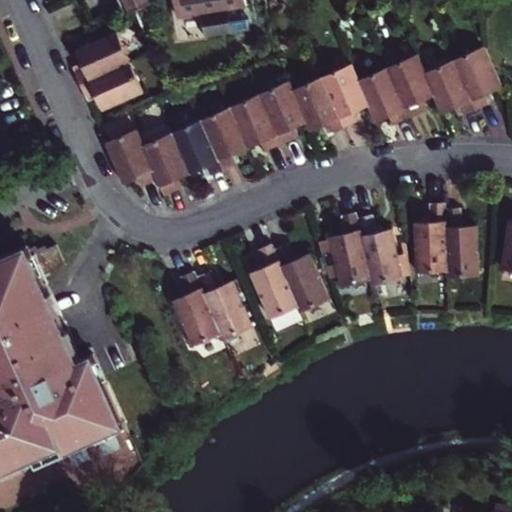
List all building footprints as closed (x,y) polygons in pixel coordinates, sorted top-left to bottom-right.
[(120,0),(128,14),(135,10),(155,1),(154,0),(120,0)] [(174,0),(178,17),(202,12),(207,37),(252,28),(250,17),(231,20),(229,7),(247,4),(246,0),(174,0)] [(84,86),(134,62),(123,35),(81,52),(85,63),(87,67),(77,72),(84,86)] [(461,72),(479,112),(493,106),(489,97),(494,95),(505,91),(487,48),(456,61),(461,72)] [(395,76),(414,120),(427,115),(423,106),(428,104),(439,99),(428,73),(421,57),(392,70),(395,76)] [(467,117),(479,112),(461,72),(456,61),(428,73),(439,99),(440,101),(447,116),(459,110),(463,108),(467,117)] [(148,96),(134,62),(84,86),(88,97),(89,99),(99,95),(102,100),(107,113),(148,96)] [(75,67),(77,72),(87,67),(85,63),(75,67)] [(376,108),(364,82),(357,68),(329,80),(332,85),(351,129),(365,123),(361,115),(366,113),(376,108)] [(392,70),(364,82),(376,108),(377,112),(383,124),(393,120),(398,118),(401,126),(414,120),(395,76),(392,70)] [(332,137),(351,129),(332,85),(329,80),(298,93),(313,125),(314,127),(317,134),(329,129),(332,137)] [(313,125),(298,93),(294,84),(265,97),(267,100),(288,147),(307,139),(303,130),(313,125)] [(92,104),(102,100),(99,95),(89,99),(92,104)] [(489,97),(493,106),(498,104),(494,95),(489,97)] [(265,97),(235,109),(252,146),(255,150),(266,146),(271,143),(275,153),(288,147),(267,100),(265,97)] [(423,106),(427,115),(431,113),(428,104),(423,106)] [(463,108),(459,110),(462,119),(467,117),(463,108)] [(252,146),(235,109),(206,122),(230,172),(243,166),(239,157),(244,155),(255,150),(252,146)] [(361,115),(365,123),(369,121),(366,113),(361,115)] [(398,118),(393,120),(396,128),(401,126),(398,118)] [(212,180),(230,172),(206,122),(176,135),(194,176),(208,170),(212,180)] [(161,178),(147,147),(141,132),(110,146),(128,187),(140,182),(145,179),(150,189),(163,183),(161,178)] [(176,135),(147,147),(161,178),(163,183),(170,198),(188,190),(184,181),(194,176),(176,135)] [(271,143),(266,146),(270,155),(275,153),(271,143)] [(239,157),(243,166),(249,164),(244,155),(239,157)] [(145,179),(140,182),(144,191),(150,189),(145,179)] [(449,207),(449,201),(434,202),(434,221),(420,222),(422,272),(452,271),(449,207)] [(449,207),(452,271),(452,276),(484,274),(482,225),(467,226),(467,206),(449,207)] [(345,284),(374,278),(361,218),(359,212),(346,215),(348,227),(341,228),(342,234),(333,235),(334,238),(322,241),(333,277),(342,275),(345,284)] [(361,218),(374,278),(375,284),(406,277),(396,229),(381,232),(377,214),(361,218)] [(35,247),(33,243),(0,258),(0,475),(68,445),(71,451),(131,424),(98,351),(84,357),(47,275),(71,263),(62,243),(52,247),(50,244),(43,247),(41,244),(35,247)] [(275,319),(303,307),(279,251),(276,245),(261,252),(267,263),(260,266),(262,271),(256,274),(275,319)] [(293,245),(279,251),(303,307),(305,313),(334,300),(314,254),(307,258),(305,252),(298,255),(293,245)] [(216,273),(201,279),(226,336),(228,342),(256,330),(236,283),(229,286),(227,281),(220,284),(216,273)] [(226,336),(201,279),(199,274),(184,281),(189,292),(183,295),(185,301),(178,303),(198,349),(226,336)]
